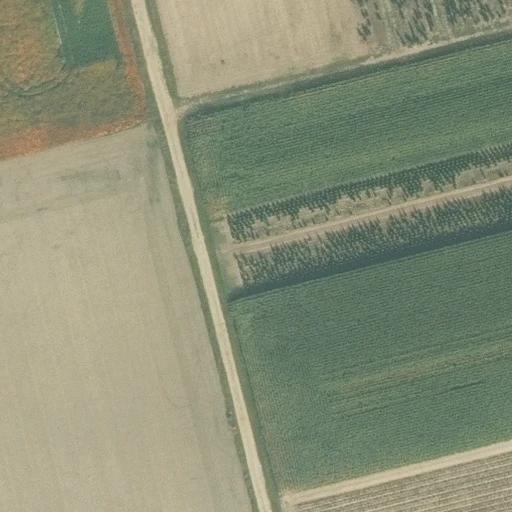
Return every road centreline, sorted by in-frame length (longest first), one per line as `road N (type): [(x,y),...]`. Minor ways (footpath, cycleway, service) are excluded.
road 1 (track): [(265,511),(135,0)]
road 2 (track): [(167,117),(511,32)]
